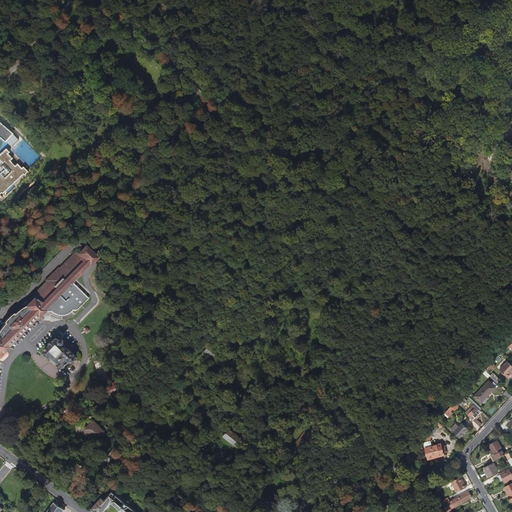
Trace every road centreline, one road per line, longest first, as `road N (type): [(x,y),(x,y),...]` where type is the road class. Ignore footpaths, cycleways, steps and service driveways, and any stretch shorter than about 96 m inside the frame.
road 1 (track): [(511,229),(275,0)]
road 2 (residential): [(511,403),(465,457),(492,511)]
